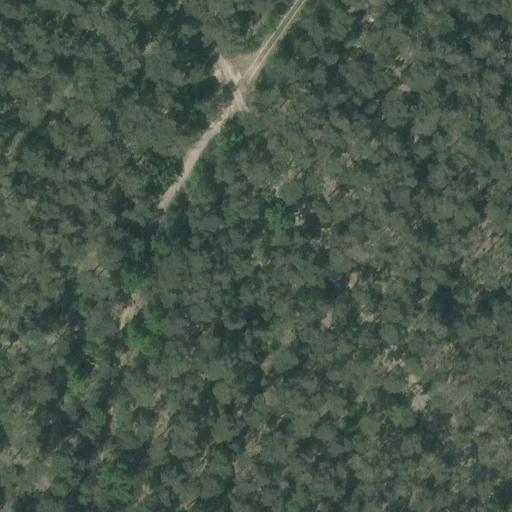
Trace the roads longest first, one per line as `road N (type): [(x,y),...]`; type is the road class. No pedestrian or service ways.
road 1 (track): [(511,480),(450,450),(225,118)]
road 2 (track): [(225,118),(146,243),(77,511)]
